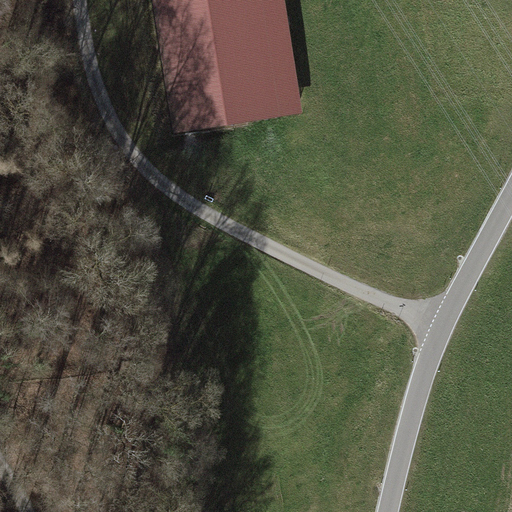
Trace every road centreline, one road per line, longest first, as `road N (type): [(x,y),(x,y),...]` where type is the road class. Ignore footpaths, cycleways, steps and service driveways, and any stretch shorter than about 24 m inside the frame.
road 1 (track): [(80,0),(102,103),(161,186),(442,327)]
road 2 (residential): [(511,194),(442,327),(388,511)]
